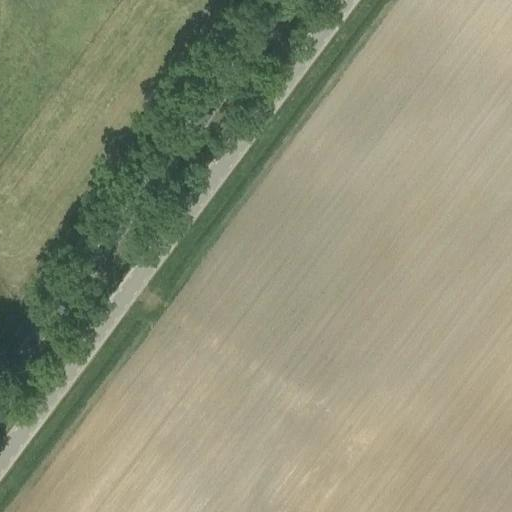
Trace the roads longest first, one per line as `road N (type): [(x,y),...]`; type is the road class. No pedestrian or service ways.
road 1 (unclassified): [(0,461),(347,0)]
road 2 (primary): [(0,373),(280,0)]
